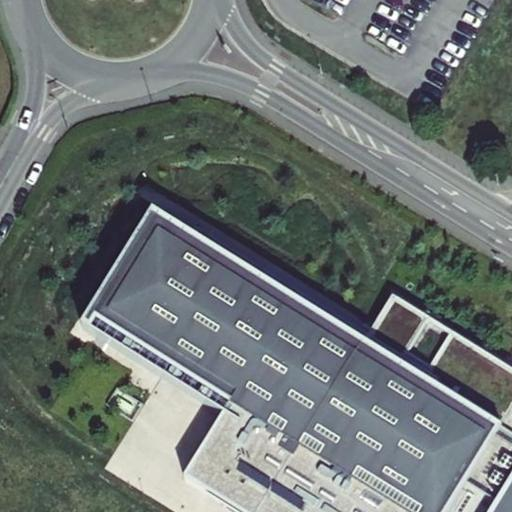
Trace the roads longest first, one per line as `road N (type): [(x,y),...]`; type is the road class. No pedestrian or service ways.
road 1 (tertiary): [(155,69),(196,70),(262,91),(511,247)]
road 2 (tertiary): [(511,213),(274,67),(244,40),(219,0)]
road 3 (tertiary): [(1,184),(67,108),(121,77)]
road 4 (tertiary): [(39,35),(34,92),(1,184)]
